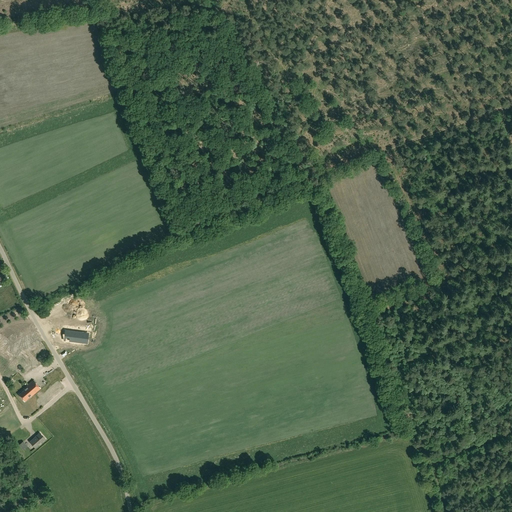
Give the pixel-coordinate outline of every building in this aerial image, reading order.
[(25,316),(0,330),(11,350),(16,347),(26,363),(24,364),(28,370),(30,369),(31,370),(44,363),(30,338),(36,334),(25,316)] [(70,341),(86,343),(87,334),(66,331),(66,335),(66,336),(71,336),(70,341)] [(18,365),(9,356),(11,353),(5,347),(2,349),(1,348),(0,348),(0,361),(14,375),(23,365),(20,363),(18,365)] [(41,388),(34,380),(24,388),(25,390),(19,395),(25,401),(31,396),(31,397),(41,388)] [(44,406),(66,390),(61,384),(40,401),(44,406)] [(35,448),(46,439),(40,433),(30,442),(35,448)] [(24,451),(28,447),(23,441),(19,445),(24,451)]
